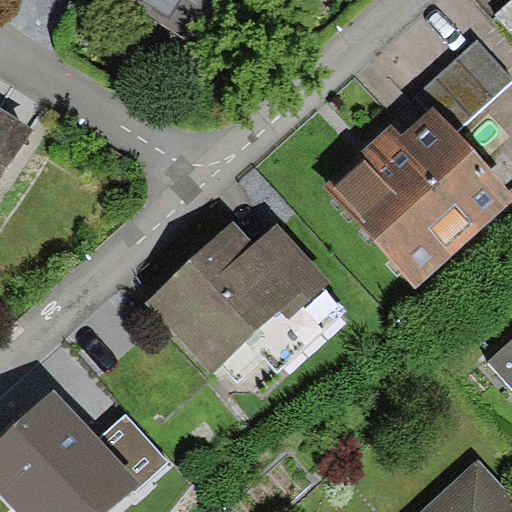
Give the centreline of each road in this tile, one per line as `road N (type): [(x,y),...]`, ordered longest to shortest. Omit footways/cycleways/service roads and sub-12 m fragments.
road 1 (residential): [(399,0),(198,182)]
road 2 (residential): [(198,182),(0,364)]
road 3 (residential): [(198,182),(0,58)]
